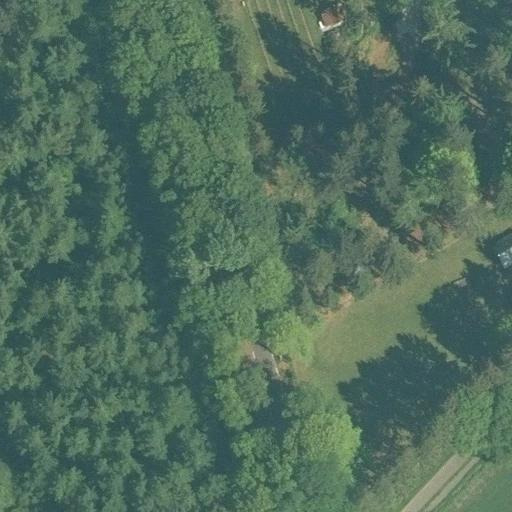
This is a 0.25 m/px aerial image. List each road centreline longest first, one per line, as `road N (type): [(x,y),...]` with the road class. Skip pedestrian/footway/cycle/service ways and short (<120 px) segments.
road 1 (tertiary): [(301,511),(156,0)]
road 2 (unclassified): [(407,511),(511,401)]
